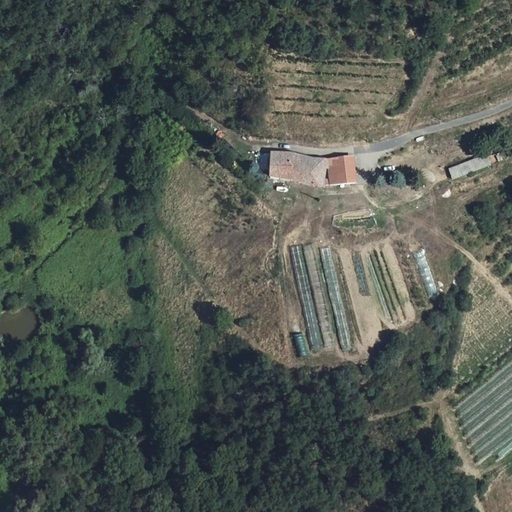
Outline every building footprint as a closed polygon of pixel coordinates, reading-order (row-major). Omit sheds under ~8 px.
[(483,153),(446,167),(451,179),(488,166),(483,153)] [(328,171),(346,167),(344,155),(340,156),(319,158),(317,166),(327,166),(328,171)] [(265,180),(286,181),(287,171),(299,171),(299,159),(277,158),(267,156),(265,180)] [(316,184),(317,166),(319,158),(299,159),(299,171),(287,171),(286,181),(316,184)] [(349,180),(346,167),(328,171),(330,183),(349,180)]
